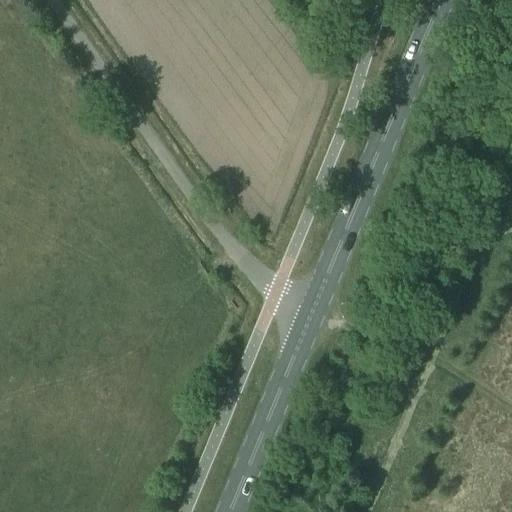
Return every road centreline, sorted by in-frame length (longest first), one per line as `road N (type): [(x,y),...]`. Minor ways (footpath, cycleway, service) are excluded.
road 1 (residential): [(313,309),(275,292),(223,238),(50,0)]
road 2 (primary): [(313,309),(440,0)]
road 3 (primary): [(230,511),(313,309)]
